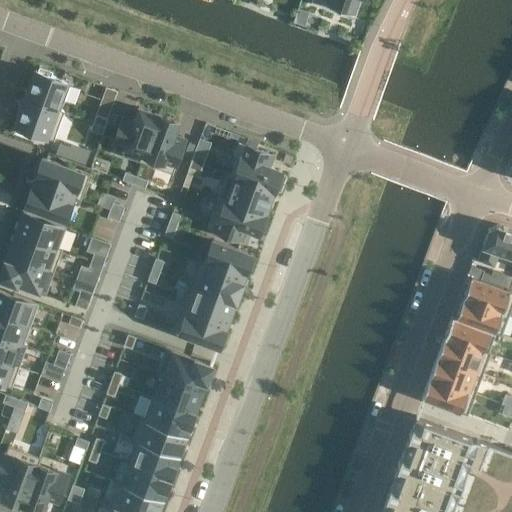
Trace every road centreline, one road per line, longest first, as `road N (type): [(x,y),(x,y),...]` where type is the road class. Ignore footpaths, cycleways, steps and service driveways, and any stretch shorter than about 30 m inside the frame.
road 1 (tertiary): [(208,511),(343,148)]
road 2 (tertiary): [(0,23),(343,148)]
road 3 (residential): [(482,197),(360,511)]
road 4 (residential): [(343,148),(403,0)]
road 5 (residential): [(482,197),(343,148)]
